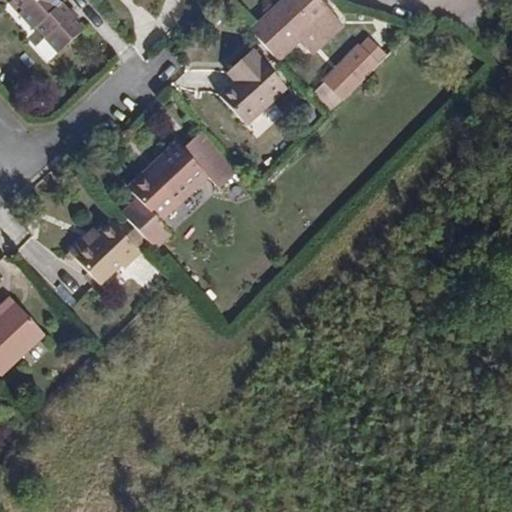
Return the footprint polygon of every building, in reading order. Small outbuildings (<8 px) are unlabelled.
[(11,0),(21,11),(18,15),(31,30),(34,28),(57,53),(83,30),(55,0),(11,0)] [(318,0),(284,0),(250,31),(277,60),(313,27),(330,12),(318,0)] [(338,22),(330,12),(313,27),(322,36),(338,22)] [(332,112),(377,66),(358,47),(313,90),(332,112)] [(251,50),(231,67),(239,77),(233,82),(217,98),(244,125),(285,88),(251,50)] [(239,77),(231,67),(224,73),(233,82),(239,77)] [(218,186),(234,171),(218,151),(214,154),(196,136),(181,149),(176,144),(160,158),(164,162),(149,175),(131,192),(137,200),(122,213),(154,248),(170,234),(159,222),(208,176),(218,186)] [(145,171),(149,175),(164,162),(160,158),(145,171)] [(84,238),(69,253),(99,285),(120,265),(123,267),(138,253),(110,222),(88,242),(84,238)] [(0,374),(43,335),(9,298),(0,305),(0,374)]
